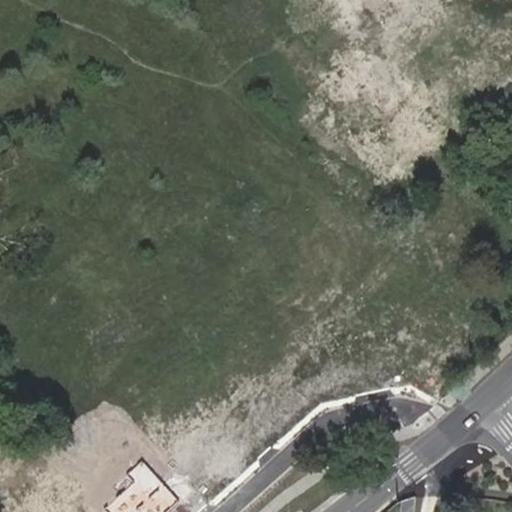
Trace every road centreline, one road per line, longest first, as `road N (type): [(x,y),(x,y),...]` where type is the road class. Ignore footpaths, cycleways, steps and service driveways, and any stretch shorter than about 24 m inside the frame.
road 1 (residential): [(450,429),(369,403),(328,418),(221,511)]
road 2 (tertiary): [(350,511),(450,429)]
road 3 (track): [(480,404),(428,511)]
